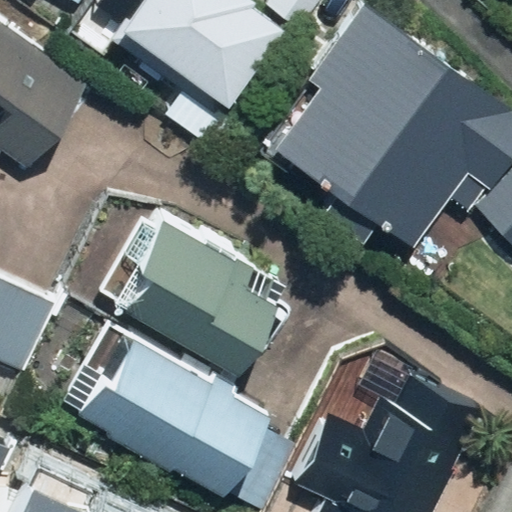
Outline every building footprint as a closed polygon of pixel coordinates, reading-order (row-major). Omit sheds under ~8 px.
[(94,71),(0,0),(0,152),(9,133),(33,152),(94,71)] [(133,0),(119,20),(223,97),(236,78),(238,80),(294,5),(306,15),(317,0),(133,0)] [(478,190),(511,143),(511,82),(399,0),(357,0),(273,114),(348,168),(332,190),(375,222),(391,200),(423,223),(458,176),(478,190)] [(511,178),(489,200),(511,224),(511,178)] [(246,235),(171,190),(165,201),(154,195),(136,225),(150,233),(124,277),(249,352),(298,272),(244,239),(246,235)] [(0,253),(2,249),(0,247),(0,345),(28,359),(63,289),(0,257),(0,253)] [(185,441),(233,471),(281,393),(245,371),(247,366),(223,351),(219,358),(146,313),(126,344),(120,340),(89,392),(181,448),(185,441)] [(360,407),(337,394),(302,461),(335,479),(317,511),(399,511),(405,502),(424,511),(429,511),(490,398),(392,347),(360,407)] [(0,511),(173,511),(0,430),(0,511)]
